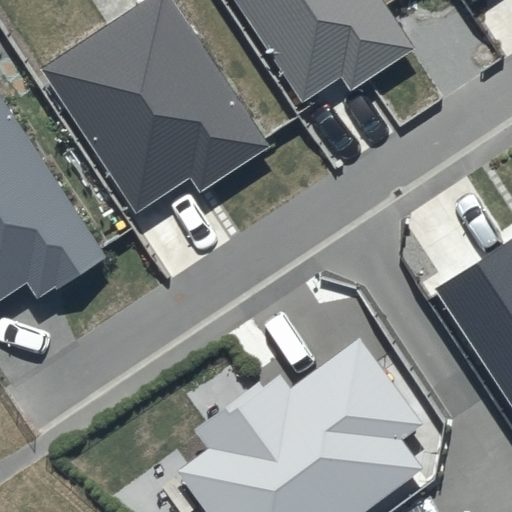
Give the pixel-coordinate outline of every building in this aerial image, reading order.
[(273,142),(176,0),(142,0),(44,65),(140,209),(192,175),(202,190),(273,142)] [(417,45),(387,0),(240,0),(306,99),(344,74),(353,87),(417,45)] [(0,87),(0,299),(31,279),(41,295),(58,284),(60,287),(111,254),(0,87)] [(511,237),(438,286),(511,397),(511,237)] [(277,370),(193,432),(205,448),(175,470),(205,511),(364,511),(423,469),(400,439),(422,423),(361,339),(292,389),(277,370)]
